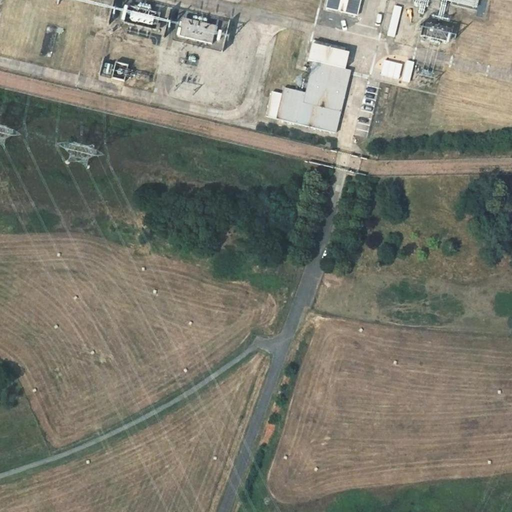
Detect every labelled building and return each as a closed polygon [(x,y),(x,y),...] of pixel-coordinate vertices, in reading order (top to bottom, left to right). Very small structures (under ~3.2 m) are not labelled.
[(172,40),(222,50),(228,23),(179,13),(180,9),(137,0),(136,5),(112,0),(111,0),(107,20),(173,34),(172,40)] [(328,0),(326,9),(357,16),(360,0),(328,0)] [(394,37),(401,7),(395,6),(388,36),(394,37)] [(427,39),(444,42),(447,30),(429,27),(427,39)] [(349,53),(312,44),(308,61),(313,62),(306,93),(284,88),(277,119),(335,133),(351,71),(345,69),(349,53)] [(409,82),(414,62),(407,61),(402,81),(409,82)]
